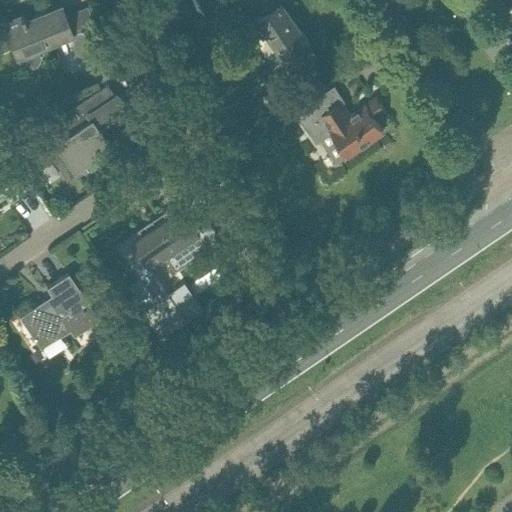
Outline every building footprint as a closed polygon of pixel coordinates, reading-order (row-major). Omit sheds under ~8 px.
[(85,8),(76,12),(70,0),(55,0),(48,3),(50,9),(25,19),(22,13),(19,14),(20,15),(4,21),(17,54),(16,54),(20,64),(28,68),(37,64),(41,56),(36,46),(69,33),(73,42),(71,42),(81,68),(106,58),(85,8)] [(195,0),(180,0),(164,10),(178,31),(191,22),(204,13),(200,7),(195,0)] [(254,0),(263,13),(255,18),(275,48),(277,47),(286,60),(310,44),(280,0),(254,0)] [(296,109),(295,110),(306,125),(317,141),(332,130),(348,154),(383,130),(373,115),(384,108),(376,97),(350,114),(331,87),(296,109)] [(89,114),(52,140),(53,141),(61,153),(73,170),(110,144),(99,128),(101,127),(100,125),(125,107),(115,92),(99,104),(88,111),(89,114)] [(0,159),(0,194),(3,193),(8,200),(26,188),(4,156),(0,159)] [(139,227),(116,243),(127,259),(137,274),(125,282),(161,336),(179,324),(162,299),(160,300),(153,290),(155,289),(152,284),(159,279),(150,265),(166,255),(176,269),(206,248),(223,237),(214,224),(222,219),(203,175),(174,187),(180,200),(163,211),(167,217),(143,233),(139,227)] [(40,346),(65,329),(72,325),(76,331),(98,317),(68,272),(46,286),(53,296),(45,301),(44,298),(19,315),(40,346)] [(198,300),(181,311),(187,319),(203,308),(198,300)]
